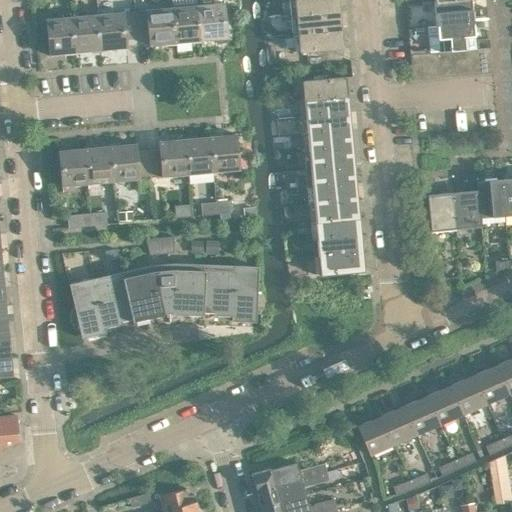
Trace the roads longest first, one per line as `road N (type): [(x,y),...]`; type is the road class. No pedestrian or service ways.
road 1 (residential): [(55,489),(7,0)]
road 2 (residential): [(397,335),(364,0)]
road 3 (residential): [(213,422),(397,335)]
road 4 (residential): [(55,489),(213,422)]
road 5 (residential): [(511,287),(397,335)]
